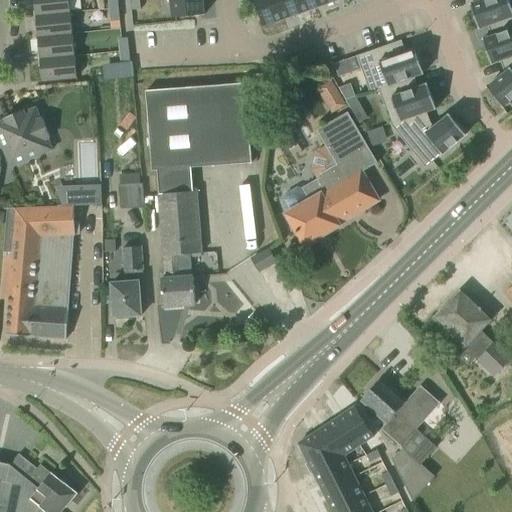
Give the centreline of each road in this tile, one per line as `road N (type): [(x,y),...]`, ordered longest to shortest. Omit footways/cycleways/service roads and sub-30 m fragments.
road 1 (tertiary): [(291,377),(511,166)]
road 2 (residential): [(414,0),(303,43),(230,52),(226,0)]
road 3 (unknown): [(202,175),(214,255),(298,336)]
